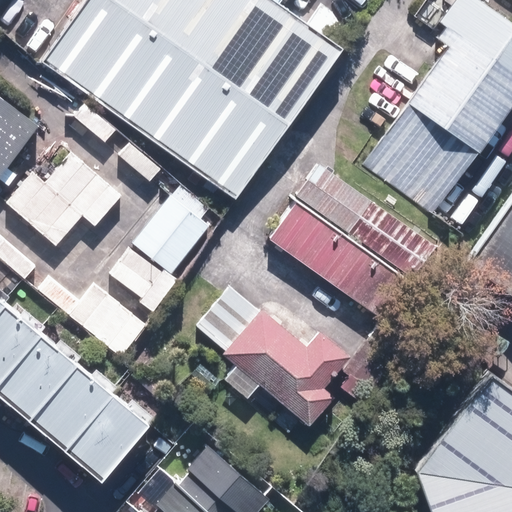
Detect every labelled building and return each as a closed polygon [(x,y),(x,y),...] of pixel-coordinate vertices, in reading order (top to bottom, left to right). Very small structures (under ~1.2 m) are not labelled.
[(49,0),(28,30),(214,165),(318,19),(291,0),(49,0)] [(437,43),(400,95),(359,164),(423,210),(462,146),(511,75),(511,32),(466,0),(440,0),(428,17),(435,21),(425,35),(437,43)] [(0,157),(26,122),(0,103),(0,157)] [(32,169),(2,205),(65,258),(118,194),(66,151),(44,179),(32,169)] [(288,191),(401,274),(423,244),(309,161),(288,191)] [(152,187),(164,172),(153,163),(141,177),(152,187)] [(511,176),(454,258),(511,298),(511,176)] [(123,241),(162,270),(198,221),(190,215),(200,203),(171,181),(162,193),(160,192),(123,241)] [(255,236),(366,311),(391,275),(280,199),(255,236)] [(0,236),(0,259),(22,280),(34,267),(0,236)] [(0,331),(23,305),(0,285),(0,331)] [(86,326),(119,352),(129,340),(126,338),(143,317),(110,290),(94,310),(97,312),(86,326)] [(314,335),(303,350),(227,290),(196,329),(222,350),(218,355),(307,427),(330,399),(318,389),(343,358),(314,335)] [(58,334),(23,305),(0,331),(0,383),(9,392),(58,334)] [(342,372),(370,392),(409,336),(381,316),(342,372)] [(95,365),(58,334),(9,392),(46,423),(95,365)] [(129,394),(95,365),(46,423),(81,452),(129,394)] [(511,511),(511,398),(468,365),(438,412),(404,466),(419,511),(511,511)] [(165,425),(129,394),(81,452),(118,482),(165,425)] [(144,511),(223,511),(232,502),(242,510),(262,485),(206,439),(144,511)]
